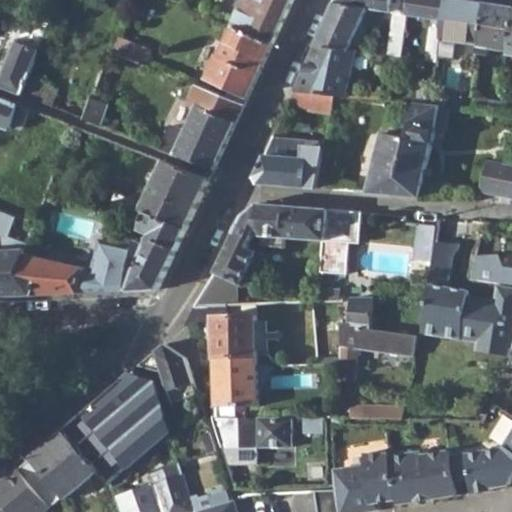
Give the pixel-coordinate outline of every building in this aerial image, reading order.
[(244,0),(233,26),(234,29),(273,46),(293,0),(244,0)] [(386,11),(391,11),(393,0),(337,0),(336,4),(373,9),(386,11)] [(388,56),(401,57),(407,13),(409,0),(404,0),(402,13),(395,12),(388,56)] [(427,61),(438,62),(438,59),(440,54),(442,38),(447,0),(409,0),(407,13),(432,19),(427,61)] [(440,54),(438,59),(455,61),(458,40),(481,44),(487,4),(460,0),(447,0),(442,38),(440,54)] [(316,46),(350,51),(357,52),(367,25),(373,26),(384,28),(386,11),(373,9),(336,4),(316,46)] [(481,46),(511,50),(511,43),(511,8),(487,4),(481,44),(481,46)] [(42,27),(48,30),(50,23),(44,21),(42,27)] [(363,53),(373,26),(367,25),(357,52),(363,53)] [(0,86),(23,96),(47,32),(35,27),(33,33),(22,29),(2,78),(0,77),(0,86)] [(209,77),(249,96),(273,46),(234,29),(222,55),(220,55),(209,77)] [(112,51),(146,65),(152,49),(118,35),(112,51)] [(333,95),(366,99),(366,93),(348,91),(353,72),(358,73),(360,67),(353,66),(357,52),(350,51),(316,46),(295,91),(333,95)] [(198,107),(187,132),(176,154),(215,171),(244,106),(200,87),(192,104),(198,107)] [(287,109),(330,113),(333,95),(295,91),(287,109)] [(85,119),(101,126),(111,100),(96,93),(93,100),(85,119)] [(366,99),(391,102),(391,95),(366,93),(366,99)] [(72,114),(85,119),(93,100),(80,95),(72,114)] [(13,124),(64,144),(71,124),(0,96),(0,124),(11,129),(13,124)] [(471,108),(502,112),(504,101),(473,97),(471,108)] [(397,196),(421,197),(432,147),(440,105),(414,102),(407,138),(409,139),(397,196)] [(161,149),(176,154),(187,132),(171,126),(161,149)] [(369,194),(397,196),(409,139),(407,138),(383,132),(374,164),(369,194)] [(305,139),(274,137),(265,156),(304,160),(305,139)] [(261,185),(317,189),(322,160),(324,148),(305,147),(304,160),(265,156),(255,178),(261,185)] [(480,192),(511,197),(511,156),(503,155),(502,164),(492,161),(493,157),(487,156),(480,192)] [(148,210),(187,230),(210,179),(164,160),(146,202),(117,191),(110,208),(144,221),(148,210)] [(317,189),(333,191),(335,163),(322,160),(317,189)] [(286,236),(288,207),(259,205),(243,217),(213,284),(196,306),(228,304),(240,304),(238,283),(242,285),(258,252),(249,249),(256,235),(262,236),(262,246),(286,247),(287,236),(286,236)] [(333,246),(333,241),(327,240),(328,210),(288,207),(286,236),(287,236),(323,240),(322,245),(333,246)] [(144,221),(142,229),(152,234),(148,244),(139,239),(138,244),(131,269),(130,278),(128,291),(159,290),(187,230),(148,210),(144,221)] [(337,211),(328,210),(327,240),(333,241),(336,241),(337,211)] [(11,243),(0,242),(0,296),(35,295),(38,281),(20,274),(28,255),(28,250),(20,250),(30,220),(13,213),(9,225),(17,227),(11,243)] [(415,259),(434,262),(437,238),(439,226),(419,223),(415,259)] [(142,229),(139,239),(148,244),(152,234),(142,229)] [(92,271),(28,255),(20,274),(38,281),(35,295),(80,293),(128,291),(130,278),(131,269),(138,244),(121,241),(120,244),(99,239),(92,271)] [(499,283),(504,284),(505,275),(474,268),(471,279),(499,283)] [(511,285),(504,284),(499,283),(497,300),(469,296),(470,290),(430,285),(425,329),(480,337),(479,346),(511,350),(511,285)] [(354,300),(353,324),(372,326),(375,298),(354,300)] [(215,325),(217,357),(259,355),(256,316),(228,316),(228,304),(196,306),(186,326),(215,325)] [(344,322),(340,377),(355,379),(359,348),(415,356),(419,335),(372,326),(353,324),(344,322)] [(164,372),(169,392),(176,390),(180,400),(199,395),(187,358),(165,345),(140,366),(164,372)] [(217,357),(218,406),(259,406),(259,355),(217,357)] [(511,356),(492,400),(501,406),(511,384),(511,356)] [(98,470),(109,483),(115,478),(170,430),(155,380),(131,374),(64,430),(98,470)] [(371,412),(372,419),(403,419),(405,405),(377,405),(377,411),(371,412)] [(223,446),(280,446),(291,447),(291,418),(265,417),(246,417),(229,417),(214,418),(223,446)] [(326,418),(307,418),(307,434),(327,433),(326,418)] [(457,496),(492,490),(492,487),(511,483),(511,418),(488,455),(452,461),(455,481),(457,496)] [(63,498),(65,499),(98,470),(64,430),(30,460),(63,498)] [(400,504),(442,497),(440,484),(455,481),(452,461),(451,454),(425,457),(424,455),(392,460),(399,500),(400,504)] [(367,466),(336,471),(337,489),(316,491),(318,511),(361,511),(360,506),(379,503),(399,500),(392,460),(391,456),(367,456),(367,466)] [(0,511),(46,511),(63,498),(30,460),(5,482),(8,486),(0,492),(0,511)] [(154,484),(162,511),(196,511),(198,511),(234,501),(234,499),(230,491),(198,500),(196,496),(190,497),(180,463),(151,473),(154,484)] [(117,498),(121,511),(162,511),(154,484),(117,498)] [(239,511),(235,500),(234,499),(234,501),(198,511),(239,511)] [(379,503),(360,506),(361,511),(367,511),(380,510),(379,503)]
